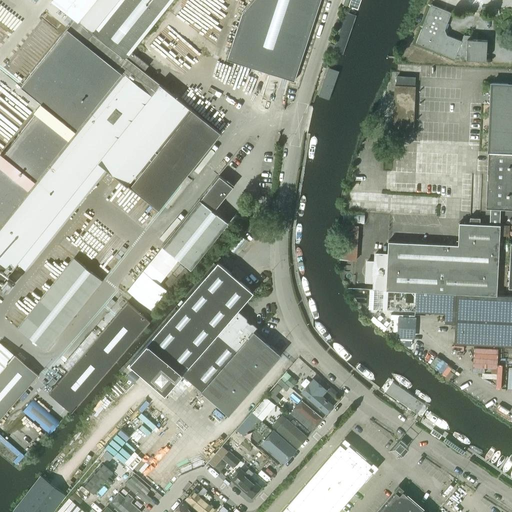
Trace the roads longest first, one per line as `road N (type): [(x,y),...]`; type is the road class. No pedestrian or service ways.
road 1 (unclassified): [(335,0),(295,147),(282,278),(300,329),(360,389)]
road 2 (unclassified): [(157,511),(196,473),(254,507),(360,389)]
road 3 (unclassified): [(360,389),(511,495)]
